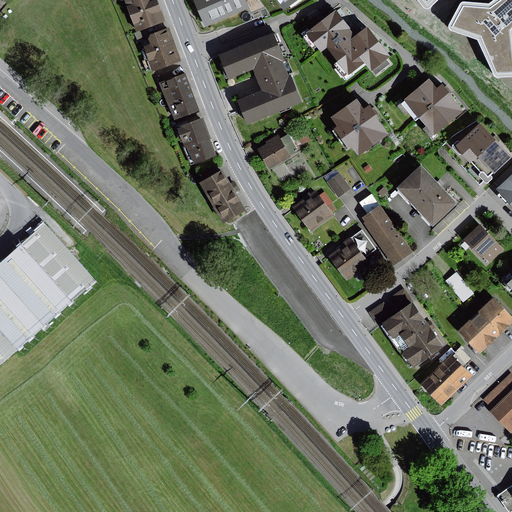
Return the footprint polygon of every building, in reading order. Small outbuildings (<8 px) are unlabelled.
[(126,0),(138,30),(167,19),(160,0),(126,0)] [(194,0),(206,26),(249,8),(245,0),(194,0)] [(278,0),(286,11),(301,0),(278,0)] [(418,0),(426,9),(436,0),(418,0)] [(511,0),(497,0),(490,6),(462,4),(449,28),(479,38),(495,76),(511,74),(511,0)] [(336,8),(306,32),(322,52),(327,48),(349,75),(366,61),(371,69),(389,55),(367,27),(355,36),(349,29),(351,27),(336,8)] [(317,9),(307,14),(309,19),(319,14),(317,9)] [(170,26),(152,32),(150,36),(152,41),(145,44),(154,69),(182,59),(170,26)] [(262,92),(238,101),(247,123),(305,100),(294,72),(290,73),(285,60),(288,58),(278,32),(220,55),(229,79),(253,69),(257,80),(262,92)] [(187,72),(160,82),(175,119),(201,109),(187,72)] [(430,78),(403,100),(435,136),(464,111),(450,95),(452,94),(443,83),(438,87),(430,78)] [(358,99),(331,118),(337,127),(335,128),(350,149),(353,147),(359,155),(389,133),(377,117),(378,116),(371,105),(365,109),(358,99)] [(189,146),(212,137),(204,116),(179,125),(187,146),(189,146)] [(454,136),(443,146),(481,183),(511,156),(511,151),(482,121),(480,123),(477,120),(454,136)] [(306,131),(298,135),(303,144),(311,140),(306,131)] [(269,143),(261,148),(271,167),(300,151),(289,132),(280,137),(279,134),(267,141),(269,143)] [(212,137),(189,146),(195,163),(218,154),(212,137)] [(424,162),(400,185),(436,223),(460,201),(424,162)] [(369,165),(364,168),(368,173),(372,169),(369,165)] [(224,167),(201,181),(225,221),(248,207),(224,167)] [(340,172),(328,182),(339,197),(352,188),(340,172)] [(511,174),(499,187),(511,200),(511,174)] [(384,187),(379,192),(383,197),(389,191),(384,187)] [(316,189),(294,205),(312,230),(334,213),(316,189)] [(368,213),(381,204),(374,192),(360,202),(368,213)] [(368,213),(364,216),(368,221),(365,223),(395,265),(415,252),(381,204),(368,213)] [(504,248),(481,224),(465,239),(483,257),(485,255),(491,261),(504,248)] [(43,225),(0,262),(0,362),(93,281),(43,225)] [(352,237),(353,239),(367,257),(378,249),(363,229),(352,237)] [(353,239),(331,255),(349,279),(371,263),(367,257),(353,239)] [(457,272),(447,280),(464,301),(474,292),(457,272)] [(511,323),(511,313),(496,297),(460,329),(481,352),(511,323)] [(415,299),(384,322),(416,365),(446,345),(415,299)] [(378,325),(393,315),(384,302),(369,313),(378,325)] [(461,346),(454,353),(466,366),(474,358),(461,346)] [(454,353),(423,383),(443,403),(474,373),(466,366),(454,353)] [(511,372),(497,387),(511,401),(511,372)] [(511,401),(497,387),(484,399),(494,409),(492,411),(511,430),(511,401)] [(511,510),(511,487),(511,486),(498,494),(511,511),(511,510)]
